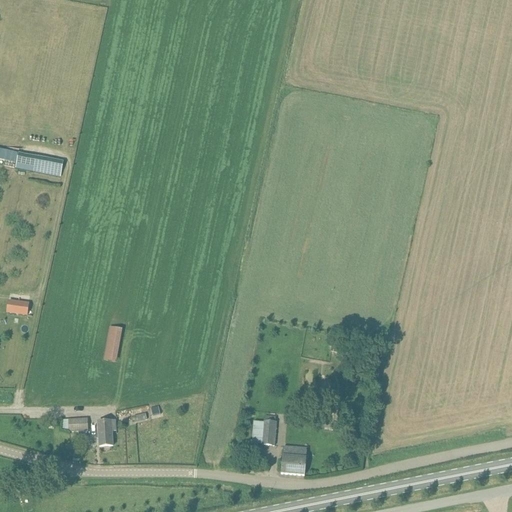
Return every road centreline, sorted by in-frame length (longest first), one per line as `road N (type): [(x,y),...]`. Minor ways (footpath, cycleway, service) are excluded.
road 1 (unclassified): [(48,463),(297,486),(511,443)]
road 2 (primary): [(276,511),(511,465)]
road 3 (unknown): [(0,412),(90,415),(157,401)]
